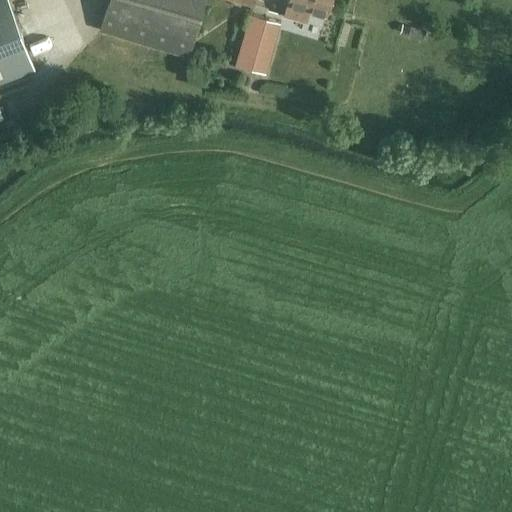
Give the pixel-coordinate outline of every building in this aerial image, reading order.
[(0,0),(0,81),(36,68),(8,0),(0,0)] [(190,53),(204,0),(108,0),(101,27),(190,53)] [(327,10),(330,0),(288,0),(284,13),(306,19),(311,5),(327,10)] [(251,67),(266,18),(251,13),(236,63),(251,67)] [(402,24),(400,32),(422,39),(425,31),(402,24)]
